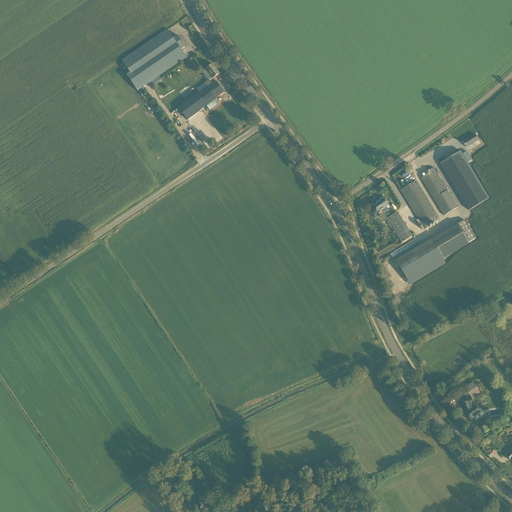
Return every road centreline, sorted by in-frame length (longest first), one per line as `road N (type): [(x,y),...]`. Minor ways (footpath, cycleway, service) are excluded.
road 1 (tertiary): [(511,497),(458,445),(416,387),(333,206)]
road 2 (unclassified): [(272,119),(0,301)]
road 3 (unclassified): [(333,206),(511,72)]
road 4 (tertiary): [(272,119),(191,0)]
